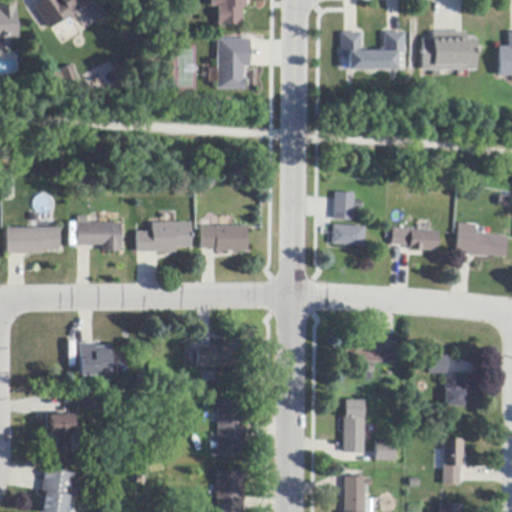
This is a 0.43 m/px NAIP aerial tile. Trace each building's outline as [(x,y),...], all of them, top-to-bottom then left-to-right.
[(93,0),(83,7),(64,21),(63,19),(50,29),(49,29),(33,7),(34,6),(39,3),(39,2),(41,0),(93,0)] [(244,0),(244,8),(241,8),(241,25),(220,25),(220,26),(216,26),(216,7),(208,7),(208,0),(244,0)] [(15,7),(18,39),(9,39),(10,50),(0,50),(0,6),(8,6),(8,7),(15,7)] [(475,71),(464,71),(435,72),(421,72),(421,40),(431,40),(431,33),(434,33),(461,32),(464,32),(464,40),(475,40),(475,71)] [(511,77),(498,77),(498,48),(508,48),(508,33),(510,33),(511,33),(511,77)] [(395,71),(347,71),(347,69),(347,54),(339,54),(339,53),(339,34),(344,34),(355,34),(359,34),(359,49),(364,49),(364,52),(378,52),(378,49),(382,49),(382,34),(386,34),(398,34),(402,34),(402,54),(395,54),(395,71)] [(240,40),(248,40),(247,66),(247,67),(242,67),(242,78),(243,78),(243,90),(215,90),(215,40),(240,40)] [(74,77),(69,64),(50,72),(56,85),(74,77)] [(101,87),(92,75),(102,68),(110,80),(101,87)] [(348,222),(332,221),(333,201),(333,193),(353,194),(351,222),(348,222)] [(156,254),(137,254),(135,254),(135,233),(150,232),(150,224),(189,223),(189,249),(173,249),(173,253),(156,254)] [(90,247),(78,247),(75,247),(75,224),(120,224),(119,253),(100,252),(100,246),(91,246),(91,247),(90,247)] [(475,256),(473,256),(473,255),(456,253),(455,253),(458,224),(475,226),(474,235),(507,238),(505,258),(487,257),(487,258),(475,256)] [(347,227),(364,228),(362,247),(330,245),(331,236),(331,226),(347,227)] [(214,249),(202,250),(200,250),(199,228),(210,227),(218,227),(245,227),(245,252),(214,252),(214,249)] [(23,255),(8,256),(6,256),(5,229),(32,229),(40,229),(57,228),(57,251),(41,251),(41,255),(23,255)] [(409,250),(409,247),(392,246),(390,246),(391,229),(438,232),(437,252),(409,250)] [(376,343),(392,344),(393,344),(392,365),(343,362),(344,342),(359,343),(359,342),(376,343)] [(195,368),(195,347),(197,347),(209,347),(210,347),(210,346),(219,345),(219,344),(244,343),(244,366),(228,366),(228,368),(195,368)] [(78,377),(78,344),(80,344),(92,344),(94,344),(94,348),(109,347),(110,382),(95,382),(95,377),(78,377)] [(446,358),(447,375),(427,375),(427,357),(446,357),(446,358)] [(447,376),(464,377),(464,408),(444,407),(444,376),(447,376)] [(244,421),(244,437),(244,442),(241,442),(241,457),(239,457),(239,456),(216,456),(216,444),(216,434),(216,423),(216,413),(216,401),(242,401),(242,415),(244,415),(244,421)] [(362,453),(362,454),(342,454),(342,442),(342,417),(343,417),(344,401),(362,401),(362,453)] [(48,416),(71,415),(72,436),(67,436),(67,453),(44,453),(43,436),(48,436),(48,416)] [(459,468),(459,482),(459,486),(442,486),(442,483),(442,450),(443,440),(462,440),(462,468),(459,468)] [(374,462),(374,453),(374,442),(394,442),(394,463),(374,463),(374,462)] [(65,505),(63,511),(35,511),(39,492),(42,472),(43,470),(72,475),(68,499),(66,499),(65,505)] [(241,493),(242,509),(242,511),(215,511),(215,505),(215,496),(215,487),(215,472),(241,472),(241,493)] [(363,495),(363,511),(343,511),(343,498),(343,478),(345,478),(362,478),(364,478),(364,480),(370,480),(370,487),(363,487),(363,495)] [(437,503),(437,511),(459,511),(460,503),(437,503)]
